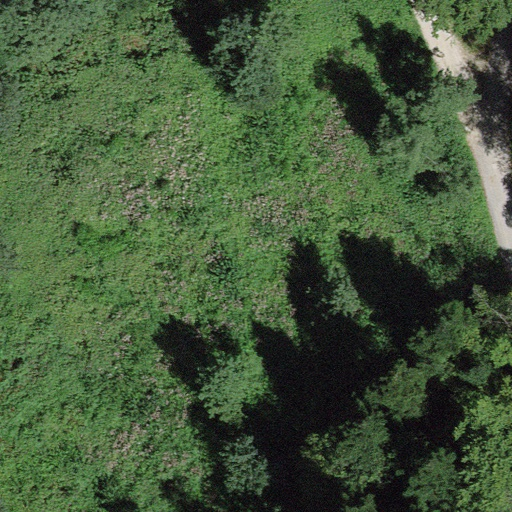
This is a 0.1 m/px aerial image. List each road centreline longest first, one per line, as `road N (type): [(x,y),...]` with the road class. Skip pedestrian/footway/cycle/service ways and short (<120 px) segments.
road 1 (track): [(511,16),(486,190),(511,248)]
road 2 (track): [(416,0),(486,190)]
